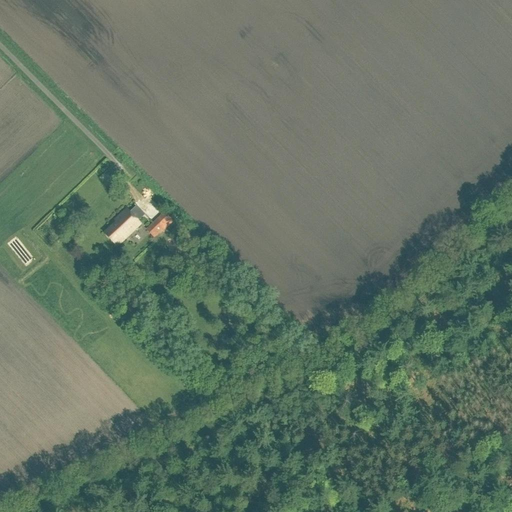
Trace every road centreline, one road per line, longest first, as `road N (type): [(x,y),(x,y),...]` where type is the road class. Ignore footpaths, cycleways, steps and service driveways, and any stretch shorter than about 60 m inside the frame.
road 1 (track): [(21,511),(369,341),(511,213)]
road 2 (unclassified): [(133,307),(74,245),(71,228),(124,173),(0,45)]
